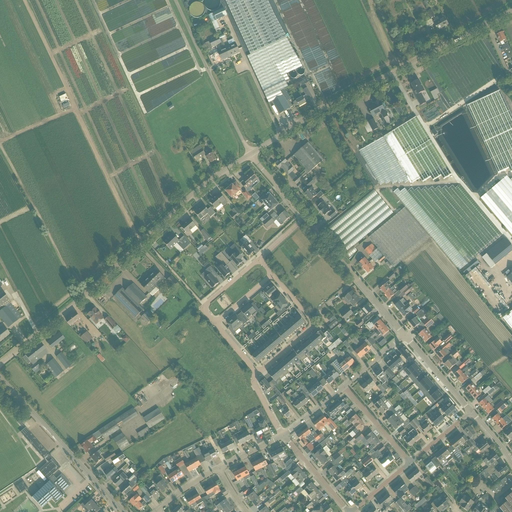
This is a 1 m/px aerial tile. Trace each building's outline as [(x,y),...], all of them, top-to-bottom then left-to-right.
[(289,79),(286,73),(302,66),(267,0),(225,0),(229,8),(250,54),(247,56),(269,103),(272,101),(280,114),(289,109),(289,110),(291,109),(290,108),(293,107),(290,101),(291,100),(284,89),(288,87),(285,81),(289,79)] [(419,6),(421,13),(427,12),(426,8),(429,7),(428,3),(419,6)] [(213,13),(216,20),(227,15),(224,8),(213,13)] [(220,28),(216,20),(213,13),(209,15),(211,20),(215,30),(220,28)] [(431,19),(424,23),(427,28),(434,24),(438,30),(442,27),(448,24),(446,20),(444,16),(443,15),(440,16),(438,17),(434,19),(435,21),(433,22),(431,19)] [(502,32),(496,35),(507,56),(509,59),(511,57),(511,52),(505,39),(506,39),(504,37),(502,32)] [(207,49),(212,47),(221,43),(219,37),(205,44),(207,49)] [(226,49),(227,51),(230,57),(240,52),(235,42),(225,47),(226,49)] [(223,49),(218,52),(222,61),(230,57),(227,51),(226,49),(223,50),(223,49)] [(302,79),(299,81),(302,85),(304,84),(305,84),(308,82),(305,77),(301,79),(302,79)] [(418,80),(411,84),(413,89),(412,90),(420,106),(426,103),(421,93),(424,91),(418,80)] [(298,105),(299,107),(306,103),(305,101),(308,99),(312,97),(307,88),(303,90),(306,95),(303,97),(300,98),(296,100),(296,101),(294,102),(293,103),(294,105),(296,106),(298,105)] [(0,141),(4,150),(38,135),(40,131),(40,126),(37,127),(36,125),(33,133),(34,116),(31,116),(28,110),(28,104),(23,104),(21,100),(22,98),(20,98),(16,97),(20,95),(16,94),(14,94),(11,93),(10,101),(8,96),(5,96),(4,106),(3,106),(0,105),(0,141)] [(375,106),(368,109),(371,113),(372,117),(381,112),(384,118),(388,116),(383,107),(380,102),(380,103),(379,101),(374,103),(375,106)] [(373,119),(365,124),(369,133),(378,128),(373,119)] [(227,146),(220,136),(214,139),(222,152),(226,150),(225,147),(227,146)] [(294,155),(293,155),(309,173),(310,172),(323,160),(308,142),(294,154),(294,155)] [(205,154),(200,145),(190,151),(196,160),(205,154)] [(210,150),(206,153),(205,154),(211,163),(216,159),(212,153),(210,150)] [(296,184),(300,181),(303,179),(303,178),(309,173),(306,169),(304,171),(305,172),(301,176),(300,175),(297,177),(292,172),(294,170),(284,158),(279,162),(278,161),(276,163),(276,164),(276,165),(279,168),(281,167),(288,175),(289,175),(294,180),(293,181),(296,184)] [(243,181),(240,183),(242,185),(246,189),(245,190),(248,192),(251,189),(249,187),(252,185),(251,184),(257,179),(252,172),(243,180),(243,181)] [(312,179),(306,184),(308,187),(314,182),(312,179)] [(225,191),(231,198),(238,192),(238,191),(241,189),(236,183),(231,187),(231,186),(225,191)] [(398,191),(459,272),(503,238),(462,185),(457,189),(454,186),(450,190),(448,187),(443,190),(441,187),(436,190),(434,187),(429,191),(427,188),(422,191),(420,188),(416,192),(413,188),(409,192),(407,189),(402,192),(400,190),(398,191)] [(483,198),(511,234),(511,199),(500,185),(483,198)] [(304,194),(311,201),(314,198),(317,201),(322,196),(320,193),(317,195),(313,190),(314,189),(312,187),(304,194)] [(245,190),(241,193),(248,200),(252,197),(248,192),(245,190)] [(359,252),(355,247),(395,214),(376,190),(328,230),(351,258),(359,252)] [(228,203),(220,193),(210,202),(216,209),(222,203),(224,205),(223,206),(224,206),(228,203)] [(267,206),(275,199),(273,196),(272,197),(270,194),(267,197),(265,194),(258,200),(262,205),(264,203),(267,206)] [(277,201),(275,199),(267,206),(269,209),(267,210),(269,213),(271,211),(278,204),(276,202),(277,201)] [(337,214),(334,210),(332,212),(331,211),(323,202),(317,207),(320,210),(319,210),(322,214),(322,213),(325,216),(327,214),(328,216),(331,219),(337,214)] [(204,206),(195,213),(200,220),(207,214),(210,218),(216,213),(211,208),(208,210),(204,206)] [(235,208),(232,211),(237,217),(240,214),(235,208)] [(394,267),(399,263),(429,238),(404,208),(369,238),(378,249),(369,256),(375,263),(384,255),(394,267)] [(283,223),(286,221),(290,217),(285,211),(276,219),(281,225),(282,225),(283,224),(283,223)] [(262,223),(269,217),(267,214),(260,220),(262,223)] [(269,217),(262,223),(267,228),(274,222),(270,216),(269,217)] [(187,233),(196,226),(190,219),(186,222),(187,223),(181,227),(187,233)] [(207,241),(208,242),(212,239),(204,229),(200,232),(204,237),(203,237),(207,241)] [(169,238),(164,243),(170,249),(177,243),(183,250),(191,244),(184,236),(179,241),(172,234),(169,237),(169,238)] [(244,245),(241,248),(243,251),(244,250),(249,256),(254,251),(251,248),(252,248),(250,245),(249,246),(248,244),(252,242),(246,235),(243,238),(246,242),(243,244),(244,245)] [(491,269),(506,256),(511,251),(511,246),(505,238),(504,238),(486,253),(486,254),(482,258),(491,269)] [(369,256),(377,248),(372,243),(364,250),(369,256)] [(235,253),(230,258),(237,266),(243,262),(241,260),(242,258),(237,252),(239,250),(234,244),(230,248),(235,253)] [(221,252),(215,257),(221,264),(216,268),(217,270),(224,278),(231,272),(226,266),(230,263),(221,252)] [(365,258),(362,260),(358,263),(363,269),(363,268),(366,266),(366,265),(369,263),(365,258)] [(465,276),(480,264),(477,261),(462,273),(465,276)] [(368,273),(372,270),(374,268),(369,263),(366,265),(366,266),(363,268),(368,273)] [(209,275),(204,279),(212,288),(219,282),(211,273),(212,272),(208,268),(205,270),(209,275)] [(390,280),(395,275),(394,273),(397,271),(396,269),(392,272),(393,273),(387,277),(390,280)] [(157,271),(142,285),(145,289),(149,293),(150,293),(153,296),(159,290),(156,287),(164,279),(160,274),(157,271)] [(167,281),(173,288),(178,283),(171,276),(167,281)] [(380,289),(385,294),(391,288),(389,285),(390,284),(388,282),(385,284),(384,285),(380,289)] [(114,296),(118,300),(135,318),(142,310),(138,306),(147,297),(137,287),(133,284),(129,288),(125,292),(122,288),(114,296)] [(398,290),(401,293),(410,286),(408,284),(406,286),(405,284),(398,290)] [(262,293),(269,301),(274,297),(272,294),(276,290),(271,285),(262,293)] [(403,292),(406,295),(413,289),(410,286),(403,292)] [(393,287),(391,288),(385,294),(389,299),(394,295),(394,294),(397,292),(393,287)] [(0,309),(10,302),(1,291),(0,291),(0,309)] [(353,306),(356,304),(360,300),(359,301),(354,296),(355,295),(352,291),(348,294),(345,297),(353,306)] [(192,304),(194,301),(187,293),(184,296),(192,304)] [(269,301),(275,308),(284,300),(280,296),(276,299),(274,297),(269,301)] [(400,301),(399,303),(395,306),(399,311),(408,304),(403,299),(400,301)] [(288,304),(284,300),(275,308),(278,312),(288,304)] [(0,311),(0,317),(5,324),(8,328),(21,317),(10,304),(0,311)] [(245,308),(253,317),(257,313),(250,304),(245,308)] [(410,307),(408,304),(399,311),(404,317),(408,313),(410,312),(409,312),(412,309),(410,307)] [(493,304),(490,306),(501,319),(504,316),(493,304)] [(366,316),(368,314),(372,311),(367,305),(363,308),(361,310),(358,313),(361,315),(364,313),(366,316)] [(88,314),(91,318),(96,324),(103,318),(99,312),(95,308),(88,314)] [(245,308),(241,312),(249,321),(253,317),(245,308)] [(345,320),(352,313),(348,309),(341,315),(345,320)] [(414,328),(418,325),(421,322),(419,319),(421,317),(422,318),(424,315),(420,311),(416,314),(417,316),(409,323),(414,328)] [(80,318),(79,316),(76,312),(66,320),(69,324),(70,326),(80,318)] [(146,313),(141,317),(147,323),(151,320),(154,317),(150,312),(148,314),(146,313)] [(239,329),(244,325),(236,316),(231,319),(239,329)] [(299,316),(295,320),(301,326),(305,323),(299,316)] [(109,317),(105,320),(112,330),(113,329),(114,328),(118,332),(121,330),(117,325),(116,326),(109,317)] [(154,317),(151,320),(160,329),(162,326),(154,317)] [(425,326),(431,320),(429,317),(422,323),(425,326)] [(366,325),(367,326),(370,329),(374,326),(378,331),(384,326),(380,320),(380,321),(377,318),(370,324),(369,323),(366,325)] [(229,322),(227,323),(233,329),(230,331),(234,335),(236,333),(235,332),(239,329),(231,319),(228,321),(229,322)] [(295,320),(291,323),(296,330),(301,326),(295,320)] [(331,329),(338,323),(335,320),(328,326),(331,329)] [(431,320),(425,326),(428,329),(434,323),(431,320)] [(291,323),(286,327),(292,334),(296,330),(291,323)] [(378,331),(379,332),(383,336),(389,331),(384,326),(378,331)] [(0,330),(0,341),(9,334),(4,327),(0,330)] [(286,327),(282,330),(288,337),(292,334),(286,327)] [(426,342),(430,339),(432,337),(425,329),(423,331),(419,334),(426,342)] [(282,330),(278,334),(284,341),(288,337),(282,330)] [(316,335),(323,343),(331,337),(327,332),(323,335),(320,331),(316,335)] [(83,335),(81,333),(78,335),(81,339),(81,338),(86,344),(93,339),(87,332),(83,335)] [(64,339),(62,337),(59,333),(47,342),(50,346),(51,348),(64,339)] [(449,335),(443,340),(446,344),(448,342),(452,338),(451,336),(452,335),(451,334),(450,335),(449,335)] [(277,335),(273,338),(279,345),(283,342),(277,335)] [(312,338),(317,345),(319,347),(323,343),(316,335),(312,338)] [(129,344),(133,341),(128,336),(124,340),(129,344)] [(273,338),(269,342),(274,349),(279,345),(273,338)] [(313,349),(317,345),(312,338),(308,342),(313,349)] [(433,351),(437,348),(439,346),(442,343),(438,338),(435,341),(434,341),(429,346),(433,351)] [(339,339),(334,343),(337,347),(342,342),(339,339)] [(269,342),(264,345),(270,352),(274,349),(269,342)] [(309,352),(313,349),(308,342),(303,345),(309,352)] [(446,344),(444,345),(441,348),(442,350),(437,355),(441,360),(447,355),(450,353),(446,349),(450,345),(448,342),(446,344)] [(48,353),(44,347),(41,343),(25,355),(22,357),(28,364),(30,362),(33,365),(48,353)] [(360,348),(365,354),(370,350),(365,343),(360,348)] [(264,345),(260,349),(266,356),(270,352),(264,345)] [(300,349),(305,355),(309,352),(303,345),(300,349)] [(355,363),(348,355),(351,353),(347,348),(344,350),(347,353),(345,355),(342,352),(341,353),(339,350),(337,348),(335,350),(337,352),(336,353),(338,356),(339,355),(340,355),(341,354),(343,357),(342,358),(344,361),(350,367),(355,363)] [(355,352),(357,355),(360,358),(365,354),(360,348),(355,352)] [(403,349),(400,352),(407,359),(409,357),(411,360),(416,356),(409,348),(405,351),(403,349)] [(260,349),(256,353),(262,359),(266,356),(260,349)] [(295,352),(302,361),(307,357),(305,355),(300,349),(295,352)] [(333,363),(342,374),(350,367),(344,361),(342,358),(343,357),(341,354),(340,355),(339,355),(338,356),(336,353),(337,352),(335,350),(334,351),(332,352),(335,355),(335,354),(339,358),(335,360),(333,363)] [(448,360),(444,364),(450,370),(454,367),(456,365),(457,367),(458,366),(462,363),(459,360),(458,362),(457,362),(455,359),(459,355),(455,351),(447,358),(449,360),(448,360)] [(398,352),(393,357),(400,365),(406,359),(400,352),(399,353),(398,352)] [(66,369),(71,365),(68,362),(61,353),(56,357),(66,369)] [(256,353),(252,356),(258,363),(262,359),(256,353)] [(290,357),(296,364),(300,360),(294,353),(290,357)] [(105,366),(108,364),(99,354),(97,356),(105,366)] [(290,357),(286,360),(291,367),(296,364),(290,357)] [(388,362),(387,363),(394,370),(400,365),(393,357),(387,361),(388,362)] [(53,359),(45,365),(55,378),(63,371),(53,359)] [(287,371),(291,367),(286,360),(281,364),(287,371)] [(462,363),(458,366),(460,369),(467,364),(464,361),(462,363)] [(35,374),(41,369),(36,363),(30,368),(33,372),(34,372),(35,374)] [(342,374),(333,363),(330,365),(333,368),(328,373),(334,380),(342,374)] [(287,371),(281,364),(277,368),(285,376),(289,373),(287,371)] [(410,365),(405,369),(412,376),(418,370),(418,369),(419,369),(416,366),(415,366),(414,365),(411,368),(410,365)] [(321,380),(325,385),(328,383),(329,385),(334,380),(328,373),(327,371),(328,370),(325,367),(324,368),(322,369),(325,372),(324,373),(327,375),(323,378),(324,378),(321,380)] [(285,376),(277,368),(273,371),(279,378),(280,380),(285,376)] [(388,368),(385,372),(391,379),(395,375),(388,368)] [(454,375),(458,379),(467,371),(465,368),(462,372),(460,370),(454,375)] [(418,370),(412,376),(418,383),(422,379),(420,377),(423,374),(422,373),(422,372),(420,369),(419,370),(418,370)] [(471,376),(469,378),(471,380),(478,374),(480,372),(477,369),(475,370),(474,370),(470,374),(471,376)] [(388,388),(384,384),(386,382),(385,381),(382,377),(385,375),(384,374),(381,370),(375,375),(378,379),(379,380),(380,380),(383,384),(381,385),(386,391),(388,388)] [(275,382),(279,378),(273,371),(269,375),(275,382)] [(467,371),(458,379),(462,384),(466,381),(468,379),(466,376),(470,373),(467,371)] [(370,379),(366,383),(371,389),(376,385),(370,379)] [(422,379),(418,383),(424,389),(431,383),(430,383),(431,382),(428,379),(428,380),(427,379),(424,381),(422,379)] [(268,384),(265,380),(259,384),(266,392),(269,389),(270,391),(272,389),(275,387),(271,382),(268,384)] [(311,384),(318,393),(323,389),(322,388),(325,385),(321,380),(318,383),(315,385),(313,383),(311,384)] [(309,383),(306,385),(308,387),(307,388),(309,390),(308,391),(310,394),(313,398),(318,393),(311,384),(309,383)] [(366,393),(371,389),(366,383),(361,387),(366,393)] [(431,383),(424,389),(430,396),(434,393),(432,390),(435,388),(434,387),(435,386),(432,383),(431,384),(431,383)] [(466,388),(470,394),(476,389),(471,384),(470,385),(466,388)] [(302,385),(300,387),(303,390),(304,392),(305,392),(306,394),(308,396),(310,394),(308,391),(302,385)] [(491,389),(489,386),(483,391),(485,395),(487,393),(491,389)] [(272,389),(276,393),(275,394),(277,397),(280,395),(281,394),(279,391),(275,387),(272,389)] [(487,393),(489,395),(489,396),(495,390),(493,387),(491,389),(487,393)] [(431,408),(435,405),(421,388),(414,394),(422,404),(420,405),(424,410),(429,406),(431,408)] [(481,394),(476,389),(470,394),(475,399),(479,396),(481,394)] [(434,393),(430,396),(436,403),(443,397),(443,396),(444,396),(441,393),(440,393),(439,392),(436,395),(434,393)] [(296,393),(294,394),(303,406),(308,402),(304,396),(301,399),(296,393)] [(298,410),(303,406),(294,394),(292,396),(297,402),(293,404),(295,406),(298,410)] [(286,403),(280,395),(277,397),(277,398),(283,406),(286,403)] [(381,395),(378,397),(375,400),(377,403),(374,405),(378,410),(385,404),(389,401),(388,399),(386,400),(384,397),(383,397),(381,395)] [(483,409),(489,404),(492,401),(488,396),(479,404),(483,409)] [(339,411),(341,413),(345,409),(346,409),(349,407),(347,404),(345,406),(341,401),(335,406),(339,411)] [(450,401),(446,405),(452,412),(457,408),(450,401)] [(498,410),(504,405),(501,401),(495,406),(498,410)] [(385,404),(378,410),(382,415),(385,413),(387,416),(394,409),(391,406),(388,409),(385,404)] [(488,414),(492,411),(494,409),(489,404),(483,409),(488,414)] [(387,420),(391,425),(398,419),(403,415),(399,411),(402,408),(399,405),(394,409),(387,416),(390,418),(387,420)] [(446,405),(442,409),(448,416),(452,412),(446,405)] [(504,405),(498,410),(501,413),(507,408),(504,405)] [(292,415),(289,411),(285,406),(283,408),(285,411),(281,414),(283,417),(285,416),(287,419),(292,415)] [(331,417),(333,420),(336,417),(334,415),(339,411),(335,406),(326,414),(329,417),(330,418),(331,417)] [(121,425),(120,423),(122,422),(124,425),(138,415),(133,408),(83,441),(84,443),(81,446),(87,453),(91,449),(93,448),(89,443),(93,441),(94,443),(97,440),(97,439),(102,436),(104,439),(120,429),(118,427),(121,425)] [(165,419),(158,408),(143,418),(148,426),(150,429),(165,419)] [(438,413),(434,417),(440,424),(445,420),(438,413)] [(492,419),(497,424),(502,419),(498,414),(492,419)] [(349,421),(354,426),(360,420),(356,415),(352,419),(349,421)] [(248,416),(244,417),(251,431),(254,429),(253,427),(249,419),(248,416)] [(323,416),(318,420),(324,427),(327,425),(329,423),(332,428),(330,429),(332,431),(334,430),(337,428),(335,425),(333,422),(330,418),(327,420),(326,420),(323,416)] [(344,417),(340,420),(340,421),(344,426),(345,425),(347,427),(350,424),(344,417)] [(398,419),(391,425),(396,430),(399,427),(401,425),(402,424),(404,422),(400,417),(398,419)] [(434,417),(430,421),(436,428),(440,424),(434,417)] [(505,417),(502,419),(497,424),(501,430),(505,426),(509,423),(505,417)] [(261,428),(263,433),(264,434),(267,432),(266,431),(269,430),(267,425),(266,425),(263,419),(260,421),(261,422),(258,424),(259,425),(261,428)] [(402,424),(401,425),(404,428),(409,423),(410,422),(408,419),(404,422),(402,424)] [(412,421),(418,428),(420,425),(415,419),(412,421)] [(319,431),(324,427),(318,420),(313,424),(316,428),(317,428),(319,431)] [(360,420),(354,426),(356,428),(353,431),(356,435),(349,441),(348,442),(350,445),(356,440),(362,435),(358,430),(365,425),(360,420)] [(421,428),(426,433),(431,429),(427,424),(428,423),(426,420),(422,423),(424,426),(421,428)] [(418,428),(412,421),(410,422),(409,423),(415,430),(418,428)] [(257,436),(263,433),(261,428),(259,425),(255,427),(256,429),(254,430),(255,431),(257,436)] [(473,446),(475,445),(474,445),(476,443),(472,439),(477,436),(475,434),(469,426),(464,431),(470,439),(468,440),(473,446)] [(140,438),(151,431),(149,429),(148,427),(137,434),(140,438)] [(24,429),(20,432),(24,436),(39,454),(44,460),(45,459),(49,456),(49,455),(29,432),(27,429),(25,428),(24,429)] [(311,433),(311,432),(308,428),(303,432),(306,437),(310,443),(315,439),(319,444),(322,441),(317,434),(314,437),(311,433)] [(411,437),(415,442),(420,438),(416,433),(413,430),(411,432),(408,434),(411,437)] [(240,432),(232,436),(234,440),(237,445),(239,443),(240,445),(246,442),(243,435),(242,436),(240,432)] [(243,435),(246,442),(252,439),(249,434),(248,432),(243,435)] [(304,440),(303,439),(306,437),(303,432),(297,436),(305,446),(308,443),(305,439),(304,440)] [(320,432),(317,434),(322,441),(326,439),(320,432)] [(121,451),(130,445),(122,433),(113,439),(121,451)] [(369,443),(376,438),(371,433),(368,436),(367,436),(367,437),(365,439),(369,443)] [(361,441),(364,438),(362,435),(356,440),(358,443),(361,441)] [(454,439),(460,446),(465,441),(459,435),(454,439)] [(217,447),(213,440),(211,436),(209,438),(214,448),(217,447)] [(415,442),(411,437),(408,439),(405,436),(403,438),(406,441),(406,442),(410,447),(415,442)] [(369,443),(371,446),(369,448),(370,450),(367,453),(368,455),(366,457),(367,458),(369,457),(375,452),(372,449),(376,446),(380,443),(376,438),(369,443)] [(453,453),(458,459),(459,460),(462,458),(459,454),(461,452),(457,448),(460,446),(454,439),(449,443),(453,447),(450,450),(453,453)] [(464,451),(466,453),(466,452),(469,450),(473,446),(468,440),(466,443),(469,447),(464,451)] [(231,441),(226,444),(229,450),(235,448),(233,443),(231,441)] [(320,451),(315,455),(317,458),(319,460),(329,452),(330,450),(326,446),(322,442),(316,447),(320,451)] [(473,446),(469,450),(466,452),(468,455),(473,451),(475,453),(479,450),(482,453),(489,447),(484,442),(477,447),(476,447),(475,445),(473,446)] [(315,448),(310,443),(306,446),(308,448),(304,451),(307,454),(310,452),(315,448)] [(185,451),(183,452),(185,455),(187,455),(188,454),(186,450),(192,447),(197,457),(200,456),(196,450),(194,444),(184,450),(185,451)] [(223,453),(229,450),(226,444),(220,447),(221,449),(223,453)] [(337,453),(332,457),(335,460),(340,456),(347,450),(345,447),(338,453),(337,453)] [(458,459),(453,453),(450,455),(444,447),(439,452),(445,458),(447,461),(452,457),(455,461),(456,461),(458,459)] [(205,449),(206,450),(204,451),(206,454),(203,456),(206,462),(212,459),(207,450),(206,448),(205,449)] [(207,450),(212,459),(218,456),(214,450),(212,448),(207,450)] [(280,459),(281,462),(280,462),(281,466),(283,465),(285,465),(283,461),(284,460),(283,457),(286,456),(282,448),(276,451),(280,459)] [(96,464),(100,460),(102,459),(99,456),(102,453),(99,450),(97,453),(91,458),(96,464)] [(380,452),(378,450),(375,452),(369,457),(373,461),(381,454),(380,452)] [(280,459),(276,451),(270,455),(272,459),(274,462),(277,460),(279,463),(280,462),(281,462),(280,459)] [(382,455),(385,458),(389,464),(395,459),(390,454),(388,451),(385,453),(382,455)] [(113,452),(104,458),(106,462),(111,459),(116,456),(113,452)] [(116,456),(111,459),(114,464),(122,460),(125,458),(122,452),(117,455),(116,456)] [(323,466),(327,462),(328,461),(330,459),(329,457),(331,455),(329,452),(319,460),(323,466)] [(447,461),(445,458),(439,452),(434,456),(441,464),(438,466),(440,468),(443,471),(445,473),(447,472),(445,470),(446,469),(442,465),(447,461)] [(491,464),(499,458),(494,453),(487,459),(487,458),(486,459),(483,461),(488,468),(482,473),(484,475),(485,474),(485,475),(493,468),(491,465),(492,465),(491,464)] [(332,468),(328,471),(332,476),(341,469),(342,468),(339,465),(338,464),(343,459),(342,458),(340,456),(335,460),(337,464),(336,465),(333,467),(332,468)] [(369,457),(367,458),(367,459),(361,463),(365,467),(373,461),(369,457)] [(380,463),(381,464),(384,468),(389,464),(385,458),(382,460),(380,457),(377,459),(380,462),(380,463)] [(197,458),(191,462),(195,469),(201,465),(197,458)] [(264,458),(258,461),(262,468),(268,465),(266,462),(264,458)] [(57,464),(52,459),(49,462),(39,471),(47,479),(60,467),(57,464)] [(426,467),(429,471),(431,473),(436,469),(437,469),(438,468),(439,470),(440,468),(438,466),(437,464),(435,466),(429,460),(425,464),(427,466),(426,467)] [(256,471),(262,468),(258,461),(252,464),(254,468),(256,471)] [(284,469),(287,472),(292,468),(291,468),(295,464),(293,461),(288,465),(286,467),(286,468),(284,469)] [(185,465),(187,468),(189,472),(195,469),(191,462),(185,465)] [(159,464),(157,465),(163,474),(166,473),(162,466),(160,466),(159,464)] [(168,467),(170,470),(168,472),(170,475),(168,477),(170,479),(173,483),(178,479),(171,469),(173,468),(171,465),(169,466),(168,467)] [(272,478),(276,476),(271,465),(267,467),(272,478)] [(369,472),(373,477),(378,473),(375,469),(374,467),(373,467),(371,465),(369,466),(371,469),(369,472)] [(494,472),(498,478),(501,476),(504,473),(508,470),(504,465),(497,470),(496,470),(495,471),(493,468),(485,475),(487,477),(494,472)] [(171,469),(178,479),(184,476),(181,471),(179,469),(178,470),(175,466),(173,468),(171,469)] [(245,467),(240,470),(243,478),(245,480),(246,480),(251,477),(249,475),(245,467)] [(109,478),(113,475),(115,473),(117,471),(115,468),(113,471),(110,468),(108,470),(107,469),(105,469),(103,471),(104,472),(109,478)] [(276,486),(277,486),(288,477),(292,482),(303,473),(298,468),(294,471),(292,468),(287,472),(274,483),(275,484),(276,486)] [(350,470),(345,474),(348,477),(351,474),(354,471),(355,470),(353,468),(350,470)] [(343,472),(341,469),(332,476),(337,482),(342,477),(344,475),(342,473),(343,472)] [(242,482),(243,481),(245,480),(243,478),(240,470),(234,473),(237,481),(240,479),(242,482)] [(417,470),(412,474),(417,479),(419,477),(422,479),(424,477),(421,475),(421,474),(417,470)] [(356,474),(354,471),(351,474),(353,477),(354,476),(358,480),(360,478),(356,474)] [(363,476),(365,478),(368,481),(373,477),(369,472),(366,474),(363,471),(361,473),(364,476),(363,476)] [(135,472),(132,474),(127,478),(129,481),(135,477),(136,477),(138,475),(135,472)] [(307,478),(303,473),(292,482),(296,487),(293,489),(290,492),(292,495),(295,492),(301,487),(299,485),(303,481),(307,478)] [(41,488),(32,497),(42,508),(51,500),(55,504),(64,496),(63,495),(65,493),(63,492),(70,484),(61,474),(56,479),(53,476),(48,480),(49,481),(41,488)] [(407,478),(411,482),(411,483),(412,483),(414,485),(416,484),(414,481),(417,479),(412,474),(407,478)] [(160,489),(162,492),(168,487),(163,481),(164,479),(161,475),(156,478),(159,482),(156,485),(153,480),(151,482),(159,491),(160,489)] [(116,479),(113,482),(118,487),(121,484),(123,482),(121,479),(119,478),(120,477),(119,476),(116,479)] [(131,489),(140,481),(136,477),(135,477),(129,481),(131,483),(128,485),(121,491),(125,495),(132,489),(131,489)] [(434,485),(427,477),(424,479),(431,487),(432,488),(435,486),(434,485)] [(505,478),(492,489),(496,494),(510,483),(505,478)] [(258,485),(255,487),(258,491),(261,488),(265,486),(266,485),(269,483),(266,479),(258,485)] [(342,482),(339,484),(341,487),(342,487),(343,488),(344,487),(347,490),(348,491),(351,495),(352,495),(356,491),(352,486),(348,481),(346,479),(344,480),(343,481),(342,482)] [(362,487),(358,483),(357,481),(357,482),(354,479),(352,481),(355,483),(352,486),(356,491),(362,487)] [(16,487),(15,487),(15,488),(17,490),(17,491),(19,494),(28,488),(26,485),(24,482),(16,487)] [(159,494),(157,492),(159,491),(151,482),(150,482),(146,486),(152,492),(150,495),(154,499),(159,494)] [(407,487),(406,486),(403,482),(398,486),(404,494),(407,491),(409,490),(407,487)] [(308,495),(316,488),(311,483),(306,487),(307,487),(304,490),(308,494),(308,495)] [(449,483),(442,488),(450,497),(456,492),(449,483)] [(215,495),(218,493),(221,491),(216,484),(210,487),(215,495)] [(401,498),(405,495),(404,494),(398,486),(393,491),(400,499),(398,501),(404,508),(407,506),(401,498)] [(412,489),(417,494),(420,491),(416,486),(412,489)] [(210,498),(212,497),(215,495),(210,487),(205,490),(208,495),(210,498)] [(436,490),(440,496),(444,492),(440,487),(436,490)] [(304,506),(307,509),(317,500),(315,498),(320,493),(316,488),(308,495),(308,494),(306,497),(309,501),(304,506)] [(511,511),(511,488),(511,490),(511,491),(511,493),(505,499),(508,502),(500,509),(502,511),(511,511)] [(258,497),(254,492),(248,497),(252,502),(258,497)] [(139,502),(142,500),(137,494),(133,498),(129,502),(134,507),(135,506),(139,502)] [(207,501),(204,497),(201,499),(198,494),(193,497),(198,505),(200,504),(203,502),(208,510),(210,507),(207,501)] [(383,499),(389,506),(392,504),(394,502),(392,500),(392,499),(391,498),(388,494),(383,499)] [(442,500),(439,502),(446,510),(448,507),(448,506),(449,505),(446,501),(449,499),(445,495),(444,494),(440,497),(442,500)] [(468,511),(471,507),(474,503),(467,498),(464,496),(462,499),(459,503),(464,506),(463,508),(468,511)] [(192,509),(195,507),(198,505),(193,497),(187,501),(190,505),(192,509)] [(256,507),(260,504),(262,502),(258,497),(252,502),(256,507)] [(420,507),(427,501),(424,498),(417,504),(420,507)] [(378,503),(381,507),(382,508),(384,510),(385,511),(386,511),(390,507),(389,506),(383,499),(378,503)] [(86,511),(88,511),(89,511),(96,505),(92,500),(91,500),(89,502),(87,500),(83,503),(81,505),(83,508),(86,511)] [(220,511),(223,509),(229,505),(226,500),(222,503),(220,504),(218,505),(219,507),(217,508),(220,511)] [(401,511),(406,511),(397,501),(394,504),(401,511)] [(139,502),(135,506),(139,510),(146,504),(144,502),(141,504),(139,502)] [(434,509),(433,509),(435,511),(437,509),(440,511),(442,511),(446,510),(439,502),(436,504),(435,502),(430,505),(434,509)] [(323,510),(324,511),(331,511),(333,511),(328,506),(325,503),(323,505),(326,508),(323,510)] [(427,510),(424,511),(431,511),(433,509),(434,509),(430,505),(429,503),(425,507),(427,510)]
